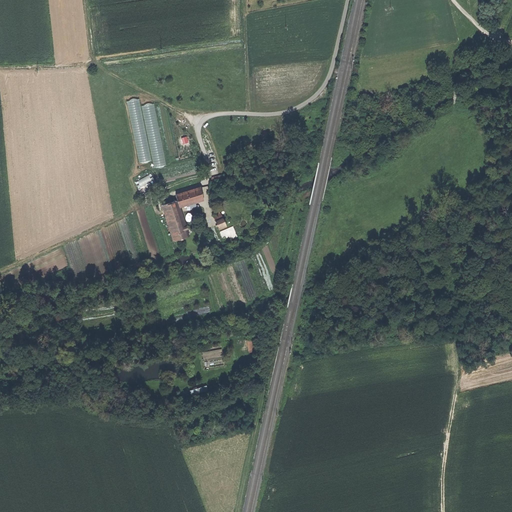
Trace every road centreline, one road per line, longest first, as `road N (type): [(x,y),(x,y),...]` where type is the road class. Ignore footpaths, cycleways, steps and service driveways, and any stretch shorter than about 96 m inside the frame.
road 1 (track): [(443,511),(461,351)]
road 2 (track): [(0,67),(91,57),(86,0)]
road 3 (track): [(237,511),(266,379)]
road 4 (track): [(91,57),(155,102),(202,119)]
